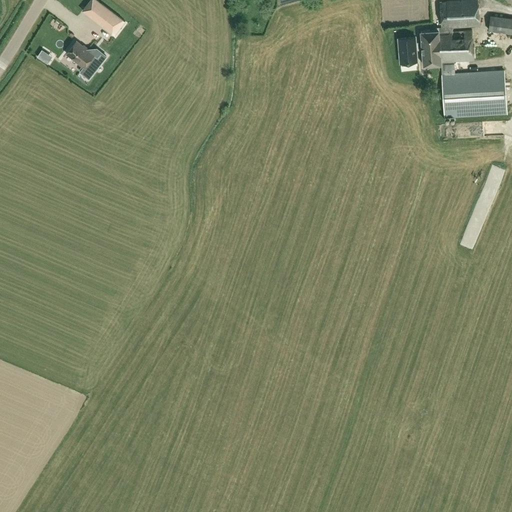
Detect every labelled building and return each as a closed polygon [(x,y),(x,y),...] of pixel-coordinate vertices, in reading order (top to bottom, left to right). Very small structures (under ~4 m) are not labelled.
[(122,18),(98,0),(89,0),(82,11),(111,33),(122,18)] [(435,30),(420,30),(422,65),(441,64),(444,116),(506,112),(504,70),(454,73),(453,60),(473,59),(471,30),(453,31),(452,27),(480,25),(478,0),(470,0),(441,2),(442,26),(434,27),(435,30)] [(487,29),(511,30),(511,15),(487,15),(487,29)] [(399,38),(401,62),(417,61),(415,37),(399,38)] [(94,55),(77,41),(66,54),(84,68),(94,55)] [(46,53),(42,50),(37,57),(42,60),(46,53)] [(437,135),(484,133),(484,122),(437,124),(437,135)]
